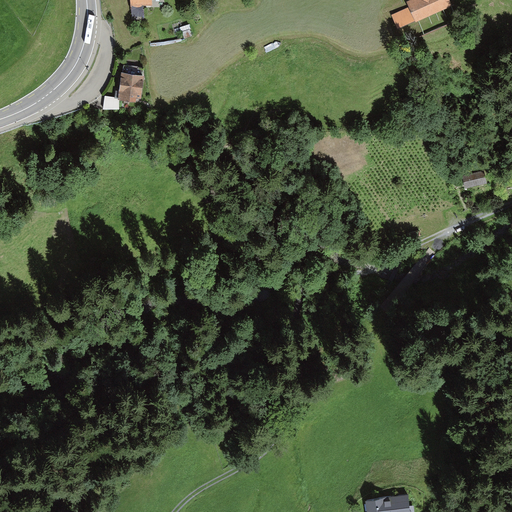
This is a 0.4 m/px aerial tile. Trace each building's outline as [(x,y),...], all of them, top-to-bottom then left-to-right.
[(130,0),(131,9),(143,8),(143,6),(152,5),(151,0),(130,0)] [(410,9),(393,16),(400,31),(454,8),(450,0),(412,0),(407,3),(410,9)] [(182,33),(184,40),(192,37),(190,30),(182,33)] [(137,98),(141,98),(145,68),(124,66),(120,92),(115,91),(114,100),(119,100),(136,102),(137,98)] [(119,100),(114,100),(104,98),(103,110),(119,110),(119,100)] [(462,175),(465,189),(487,184),(484,170),(462,175)] [(234,427),(219,430),(221,439),(236,436),(234,427)] [(410,511),(410,506),(416,505),(415,495),(408,496),(408,493),(366,498),(367,511),(410,511)]
